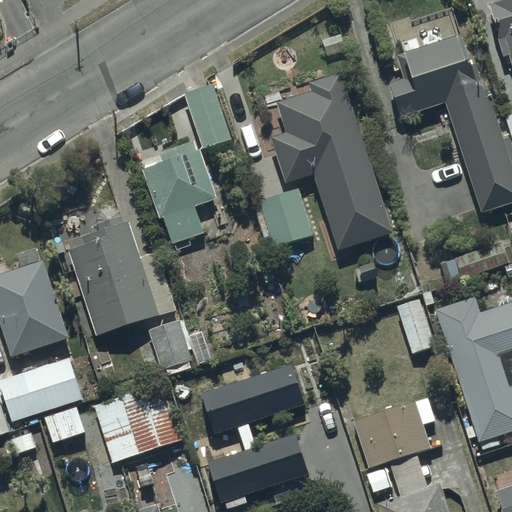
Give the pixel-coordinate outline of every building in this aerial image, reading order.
[(511,0),(504,0),(491,3),(504,56),(510,54),(511,61),(511,0)] [(466,32),(400,54),(407,77),(394,81),(406,117),(449,102),(485,211),(511,201),(511,133),(507,135),(490,85),(485,87),(466,32)] [(290,130),(274,135),(289,181),(317,171),(343,249),(395,231),(341,69),(311,80),(314,90),(280,101),(290,130)] [(216,80),(187,90),(205,143),(234,133),(216,80)] [(220,197),(198,138),(161,151),(165,159),(146,167),(174,243),(207,231),(197,205),(220,197)] [(261,198),(262,199),(254,202),(265,238),(271,236),(274,245),(316,232),(301,186),(261,198)] [(88,242),(70,247),(82,289),(85,288),(98,334),(179,312),(162,252),(146,256),(135,219),(125,222),(123,213),(100,220),(103,228),(86,233),(88,242)] [(504,239),(458,255),(465,274),(511,258),(504,239)] [(0,273),(0,306),(14,356),(74,339),(51,259),(0,273)] [(478,295),(437,307),(476,424),(467,427),(470,436),(478,434),(481,440),(511,429),(511,300),(483,309),(478,295)] [(434,344),(420,297),(400,304),(414,350),(434,344)] [(181,315),(151,325),(165,368),(196,358),(181,315)] [(73,357),(3,381),(15,418),(86,394),(73,357)] [(291,363),(201,393),(214,433),(304,404),(291,363)] [(166,385),(100,406),(119,464),(185,442),(166,385)] [(0,431),(13,428),(0,390),(0,431)] [(415,401),(354,421),(373,480),(394,473),(420,465),(433,460),(425,435),(439,431),(431,407),(418,411),(415,401)] [(89,429),(80,404),(49,415),(57,440),(89,429)] [(295,433),(207,461),(220,501),(308,473),(295,433)] [(420,465),(394,473),(406,509),(432,501),(420,465)] [(406,509),(396,511),(451,511),(446,496),(432,501),(406,509)] [(162,511),(160,502),(130,511),(162,511)]
